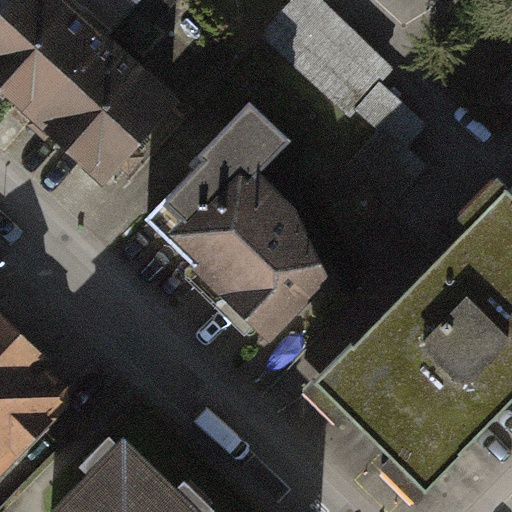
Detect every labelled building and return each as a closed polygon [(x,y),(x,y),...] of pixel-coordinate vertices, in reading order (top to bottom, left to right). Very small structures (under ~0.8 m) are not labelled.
[(189,110),(72,0),(24,0),(0,25),(0,84),(112,190),(189,110)] [(391,87),(403,75),(326,0),(302,0),(273,30),(377,134),(407,103),(391,87)] [(299,144),(254,107),(159,219),(205,265),(193,277),(279,347),(342,285),(310,211),(271,180),(299,144)] [(511,423),(511,202),(332,389),(443,495),(511,423)] [(86,400),(8,319),(0,326),(0,476),(3,480),(86,400)] [(208,511),(135,441),(65,511),(208,511)]
